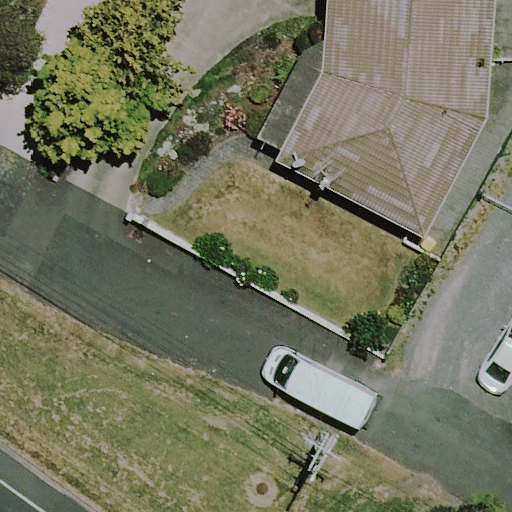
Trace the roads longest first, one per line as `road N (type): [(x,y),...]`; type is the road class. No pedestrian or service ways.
road 1 (residential): [(0,225),(323,378),(511,483)]
road 2 (unknown): [(101,270),(239,0)]
